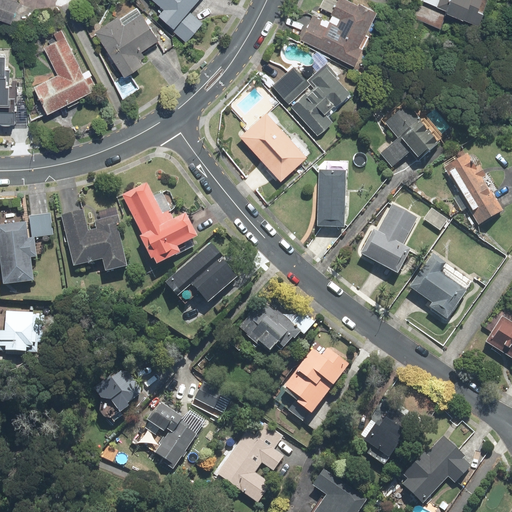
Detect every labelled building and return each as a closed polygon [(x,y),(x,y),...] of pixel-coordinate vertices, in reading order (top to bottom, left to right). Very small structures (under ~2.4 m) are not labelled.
[(0,0),(0,19),(5,22),(11,6),(0,1),(0,0)] [(150,0),(161,9),(156,16),(184,41),(200,23),(186,10),(195,0),(150,0)] [(313,22),(303,44),(354,67),(360,53),(352,50),(368,14),(337,0),(330,15),(338,19),(333,30),(313,22)] [(465,26),(476,0),(437,0),(434,9),(443,13),(441,16),(465,26)] [(137,11),(97,34),(121,77),(136,69),(128,54),(154,40),(137,11)] [(89,92),(62,36),(41,46),(59,81),(34,93),(44,113),(89,92)] [(13,51),(0,50),(0,123),(9,124),(13,51)] [(313,85),(291,106),(316,134),(327,124),(318,114),(331,103),(332,104),(347,91),(326,67),(310,82),(313,85)] [(290,71),(272,88),(287,103),(305,86),(290,71)] [(403,111),(384,127),(396,142),(380,156),(390,168),(406,154),(413,162),(433,145),(403,111)] [(261,117),(237,138),(275,181),(299,159),(261,117)] [(466,156),(442,169),(475,227),(499,213),(466,156)] [(343,174),(317,173),(314,229),(340,230),(343,174)] [(148,187),(126,199),(161,262),(183,250),(180,244),(197,236),(186,215),(176,221),(171,212),(164,216),(148,187)] [(448,219),(432,207),(422,221),(438,233),(448,219)] [(413,220),(390,208),(375,237),(369,234),(357,257),(394,276),(406,254),(398,250),(413,220)] [(84,212),(62,218),(75,265),(103,258),(106,271),(129,265),(116,217),(96,222),(98,231),(89,233),(84,212)] [(51,215),(34,218),(36,236),(54,233),(51,215)] [(26,224),(0,228),(0,234),(7,281),(34,277),(26,224)] [(238,277),(212,246),(168,284),(184,303),(201,289),(210,300),(238,277)] [(467,286),(430,260),(408,291),(444,317),(467,286)] [(264,307),(260,304),(242,325),(271,351),(278,342),(285,348),(299,332),(266,304),(264,307)] [(43,315),(10,314),(10,331),(6,331),(6,350),(42,352),(43,315)] [(511,328),(500,321),(486,343),(511,360),(511,328)] [(326,356),(315,349),(288,390),(317,410),(350,362),(331,349),(326,356)] [(129,370),(103,391),(108,397),(106,410),(112,417),(146,391),(129,370)] [(225,393),(204,382),(196,398),(217,408),(225,393)] [(185,409),(181,415),(165,404),(154,420),(171,431),(156,453),(177,468),(207,423),(185,409)] [(415,423),(395,410),(370,445),(390,459),(415,423)] [(257,439),(251,434),(222,473),(258,499),(271,482),(256,471),(265,460),(275,468),(283,457),(272,449),(281,437),(266,426),(257,439)] [(414,479),(407,486),(426,503),(453,475),(459,480),(473,465),(467,460),(470,457),(447,435),(410,475),(414,479)] [(359,511),(369,499),(330,471),(321,484),(335,493),(321,511),(359,511)]
